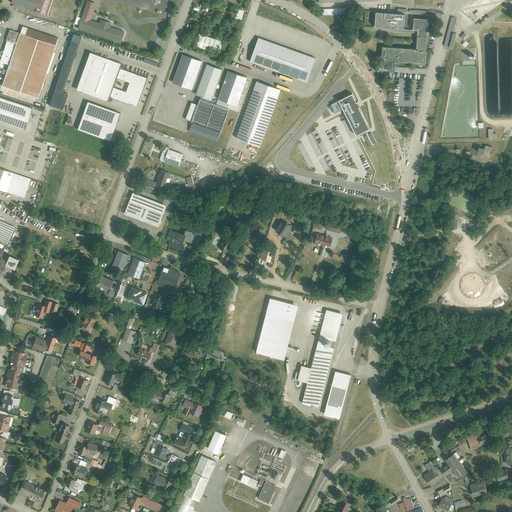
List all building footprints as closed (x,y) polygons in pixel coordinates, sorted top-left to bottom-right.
[(12,0),(11,5),(15,6),(36,13),(35,13),(46,16),(51,1),(50,1),(50,0),(12,0)] [(96,4),(87,1),(82,18),(91,21),(92,15),(96,4)] [(241,22),(244,10),(238,9),(234,21),(241,22)] [(405,15),(376,14),(376,30),(397,31),(397,33),(418,35),(418,32),(413,32),(413,30),(404,29),(405,15)] [(455,18),(451,17),(444,47),(447,47),(455,18)] [(82,18),(78,30),(121,44),(125,32),(110,28),(111,24),(106,23),(100,21),(99,24),(93,21),(91,21),(82,18)] [(429,19),(414,18),(413,30),(413,32),(418,32),(418,35),(417,49),(416,49),(383,47),(382,62),(426,65),(429,19)] [(0,62),(0,63),(9,66),(1,88),(38,100),(58,40),(22,28),(20,34),(9,31),(0,62)] [(48,104),(64,109),(69,94),(64,92),(82,37),(72,34),(48,104)] [(225,44),(200,35),(196,48),(221,56),(225,44)] [(258,40),(250,64),(308,83),(316,59),(258,40)] [(122,63),(91,51),(77,89),(110,101),(111,96),(138,106),(148,78),(120,68),(122,63)] [(192,92),(202,63),(183,56),(173,85),(192,92)] [(212,102),(222,71),(208,66),(197,96),(212,102)] [(237,108),(247,79),(229,73),(219,102),(237,108)] [(281,91),(257,82),(236,140),(261,148),(281,91)] [(352,95),(331,105),(335,114),(342,110),(356,137),(369,130),(352,95)] [(31,107),(0,96),(0,120),(24,129),(31,107)] [(229,111),(200,100),(198,107),(192,104),(186,121),(193,123),(189,133),(218,143),(229,111)] [(121,113),(89,101),(79,129),(111,140),(121,113)] [(180,168),(183,156),(169,151),(169,150),(164,148),(160,162),(180,168)] [(31,179),(0,168),(0,188),(24,197),(31,179)] [(172,174),(161,171),(157,185),(167,188),(172,174)] [(146,180),(144,186),(142,191),(152,194),(156,183),(146,180)] [(167,207),(133,195),(125,217),(159,229),(167,207)] [(283,219),(276,230),(284,236),(291,225),(283,219)] [(0,222),(0,242),(8,246),(16,229),(0,222)] [(257,225),(255,229),(254,228),(252,230),(254,231),(253,233),(260,237),(265,229),(257,225)] [(183,235),(171,231),(168,241),(170,242),(168,248),(182,252),(185,243),(192,245),(195,234),(184,231),(183,235)] [(323,244),(325,236),(317,234),(315,242),(323,244)] [(323,244),(330,246),(332,238),(325,236),(323,244)] [(224,239),(220,248),(227,252),(231,242),(224,239)] [(130,256),(117,252),(112,268),(124,272),(130,256)] [(0,272),(2,273),(4,268),(14,273),(19,262),(9,257),(6,264),(0,261),(0,272)] [(147,262),(134,258),(129,275),(141,279),(147,262)] [(182,274),(164,268),(157,286),(165,289),(166,285),(177,289),(182,274)] [(114,282),(102,278),(98,289),(110,293),(114,282)] [(130,288),(126,300),(143,306),(147,294),(130,288)] [(175,302),(162,297),(158,308),(171,313),(175,302)] [(270,300),(256,354),(284,360),(298,307),(270,300)] [(47,302),(45,307),(43,314),(45,314),(48,315),(49,312),(56,314),(59,305),(47,302)] [(45,307),(38,305),(37,308),(34,317),(43,320),(45,314),(43,314),(45,307)] [(311,370),(302,367),(297,382),(308,385),(303,404),(319,408),(343,316),(327,311),(311,370)] [(90,334),(97,322),(87,316),(80,328),(90,334)] [(128,328),(123,341),(132,344),(137,331),(128,328)] [(171,330),(166,344),(176,347),(181,334),(171,330)] [(45,342),(36,339),(32,349),(44,353),(44,352),(51,354),(57,339),(48,336),(45,342)] [(87,353),(89,347),(89,346),(74,341),(73,345),(79,347),(78,348),(81,349),(78,358),(81,359),(80,361),(86,363),(85,365),(94,367),(97,356),(87,353)] [(142,345),(137,356),(151,361),(153,354),(157,355),(161,346),(154,343),(152,349),(142,345)] [(188,351),(185,358),(196,362),(199,355),(188,351)] [(11,354),(8,372),(22,374),(23,368),(25,369),(26,362),(24,361),(25,354),(15,352),(14,355),(11,354)] [(54,359),(47,356),(38,382),(45,384),(54,359)] [(81,372),(75,370),(72,376),(78,379),(81,372)] [(126,377),(110,371),(106,382),(114,386),(112,391),(122,395),(123,391),(122,388),(126,377)] [(7,386),(6,388),(19,391),(21,391),(23,377),(22,377),(22,374),(8,372),(5,385),(7,386)] [(352,378),(336,373),(325,417),(341,421),(352,378)] [(200,377),(196,384),(204,388),(207,380),(200,377)] [(87,381),(79,379),(76,388),(84,391),(87,381)] [(16,396),(3,393),(0,407),(13,409),(16,396)] [(81,399),(67,393),(63,402),(69,404),(67,411),(75,414),(81,399)] [(171,396),(164,393),(163,397),(158,395),(155,402),(167,407),(171,396)] [(101,395),(94,411),(104,414),(106,408),(116,412),(120,401),(113,398),(112,400),(101,395)] [(193,404),(185,401),(182,408),(187,410),(185,417),(191,419),(192,417),(199,419),(204,407),(194,403),(193,404)] [(55,413),(51,422),(58,425),(61,416),(55,413)] [(0,414),(0,429),(3,431),(6,431),(10,417),(0,414)] [(90,420),(86,431),(97,434),(98,431),(107,435),(111,426),(101,422),(100,424),(90,420)] [(54,441),(63,445),(71,425),(62,421),(54,441)] [(193,428),(182,424),(179,431),(185,433),(183,439),(177,437),(175,443),(190,449),(195,435),(191,433),(193,428)] [(511,425),(503,426),(503,438),(511,437),(511,425)] [(467,436),(472,450),(499,441),(496,432),(479,438),(477,432),(467,436)] [(155,438),(151,437),(150,439),(155,441),(154,444),(158,446),(159,445),(160,446),(162,442),(163,442),(165,438),(157,434),(155,438)] [(219,457),(227,438),(217,434),(209,452),(219,457)] [(511,437),(503,438),(504,464),(511,463),(511,437)] [(82,443),(78,454),(86,457),(88,453),(96,457),(100,447),(90,443),(89,446),(82,443)] [(154,456),(164,460),(168,449),(160,446),(159,445),(158,446),(154,444),(151,453),(155,455),(154,456)] [(168,473),(176,476),(183,459),(172,454),(169,461),(173,463),(168,473)] [(468,474),(454,454),(445,461),(448,465),(441,471),(438,474),(442,479),(444,477),(451,485),(456,482),(452,477),(455,475),(460,481),(468,474)] [(74,464),(70,474),(84,480),(86,476),(88,477),(92,466),(97,468),(99,462),(85,457),(84,462),(77,459),(75,464),(74,464)] [(201,502),(217,462),(204,457),(188,497),(201,502)] [(495,473),(498,482),(509,477),(506,469),(495,473)] [(424,477),(431,487),(439,481),(432,471),(424,477)] [(168,489),(171,481),(157,475),(154,483),(146,480),(144,484),(152,488),(154,483),(168,489)] [(77,482),(68,479),(65,487),(73,489),(74,488),(82,492),(85,485),(86,485),(87,483),(78,480),(77,482)] [(24,480),(18,492),(38,501),(44,490),(24,480)] [(470,487),(473,497),(488,492),(484,482),(470,487)] [(265,483),(258,500),(270,504),(277,488),(265,483)] [(450,487),(438,492),(440,497),(446,495),(444,492),(451,489),(450,487)] [(161,506),(133,493),(127,506),(138,511),(142,504),(158,511),(161,506)] [(404,497),(403,498),(404,501),(399,503),(401,509),(406,507),(407,510),(414,507),(411,499),(404,497)] [(61,499),(55,510),(59,511),(71,511),(74,507),(78,509),(81,504),(69,498),(67,502),(61,499)] [(180,511),(189,511),(194,501),(187,498),(180,511)] [(346,511),(350,503),(343,499),(338,508),(346,511)] [(451,511),(455,504),(442,499),(438,508),(447,511),(449,511),(450,511),(451,511)] [(465,500),(462,501),(455,502),(457,508),(464,507),(463,505),(466,504),(465,500)]
